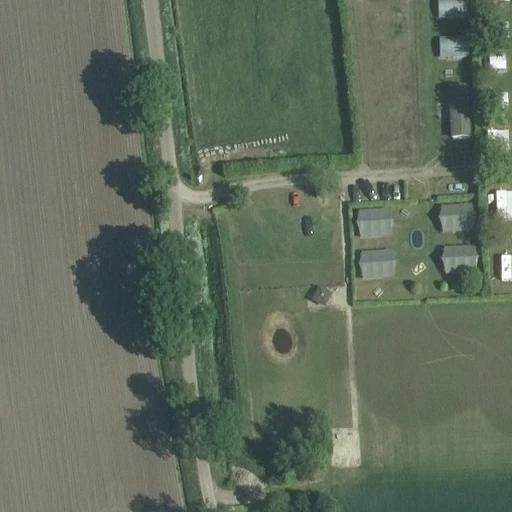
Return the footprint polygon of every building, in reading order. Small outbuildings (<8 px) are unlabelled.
[(489,78),(510,77),(509,59),(489,60),(489,78)] [(510,94),(489,95),(489,110),(510,110),(510,94)] [(511,129),(511,125),(490,126),(491,146),(511,144),(511,129)] [(511,193),(493,194),(493,221),(511,220),(511,193)] [(511,256),(498,257),(499,281),(511,280),(511,256)]
